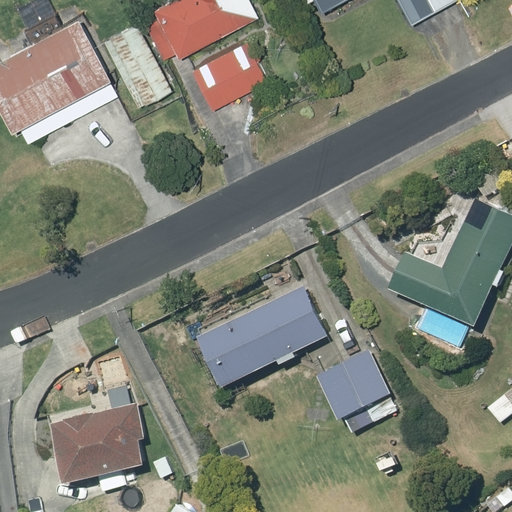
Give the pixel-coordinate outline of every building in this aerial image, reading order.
[(165,0),(153,7),(178,55),(258,14),(250,0),(165,0)] [(316,0),(321,9),(337,0),(316,0)] [(79,13),(0,53),(0,104),(11,126),(111,75),(79,13)] [(144,18),(106,39),(143,107),(181,86),(144,18)] [(246,40),(192,68),(212,107),(266,78),(246,40)] [(409,244),(393,280),(479,319),(497,278),(502,280),(508,266),(504,264),(511,245),(511,209),(477,193),(447,260),(409,244)] [(306,282),(201,329),(225,380),(280,354),(282,357),(297,350),(296,347),(330,331),(306,282)] [(320,370),(341,413),(368,400),(377,417),(399,406),(390,389),(393,388),(371,346),(320,370)]
